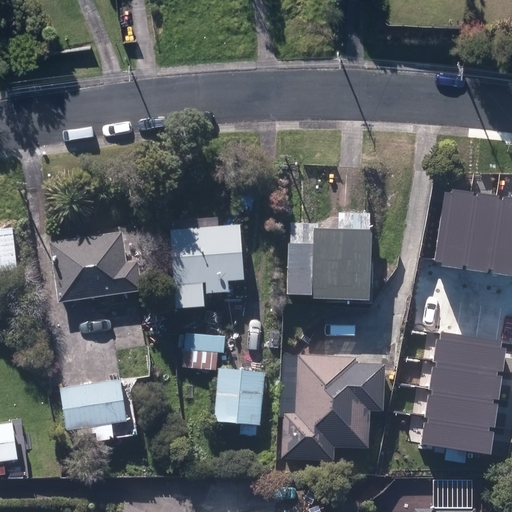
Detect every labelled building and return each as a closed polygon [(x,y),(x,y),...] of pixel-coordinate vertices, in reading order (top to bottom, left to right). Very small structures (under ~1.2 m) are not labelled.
[(310,300),(368,303),(368,299),(403,300),(405,264),(369,262),(371,233),(369,233),(370,215),(338,214),(337,231),(318,230),(318,225),(289,224),(286,295),(310,296),(310,300)] [(170,231),(175,311),(204,309),(203,284),(205,284),(206,296),(229,294),(228,282),(244,282),(240,226),(170,231)] [(13,230),(0,230),(0,273),(17,272),(13,230)] [(49,244),(57,304),(142,293),(138,263),(126,264),(122,234),(49,244)] [(451,274),(442,328),(502,338),(511,275),(511,259),(483,255),(479,278),(451,274)] [(224,336),(181,334),(179,367),(216,370),(224,336)] [(285,355),(281,457),(334,459),(334,447),(367,448),(368,410),(381,410),(383,365),(353,364),(353,357),(285,355)] [(412,360),(399,427),(462,440),(463,436),(484,441),(490,409),(470,405),(476,372),(412,360)] [(240,435),(256,436),(257,427),(260,427),(265,374),(219,370),(214,422),(241,425),(240,435)] [(120,380),(59,389),(66,433),(126,424),(120,380)] [(0,475),(7,474),(6,463),(18,461),(13,424),(0,425),(0,475)] [(480,511),(480,503),(419,504),(419,511),(480,511)]
